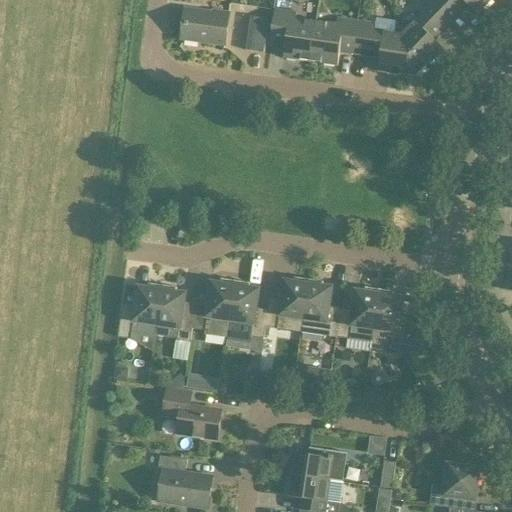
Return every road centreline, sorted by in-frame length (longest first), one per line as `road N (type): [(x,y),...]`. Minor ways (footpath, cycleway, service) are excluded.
road 1 (residential): [(472,114),(164,69),(153,49),(160,0)]
road 2 (residential): [(251,511),(265,414),(439,428),(493,399)]
road 3 (residential): [(450,270),(240,238),(188,259),(133,252)]
road 4 (residential): [(450,270),(472,114)]
road 5 (residential): [(493,399),(454,320),(450,270)]
